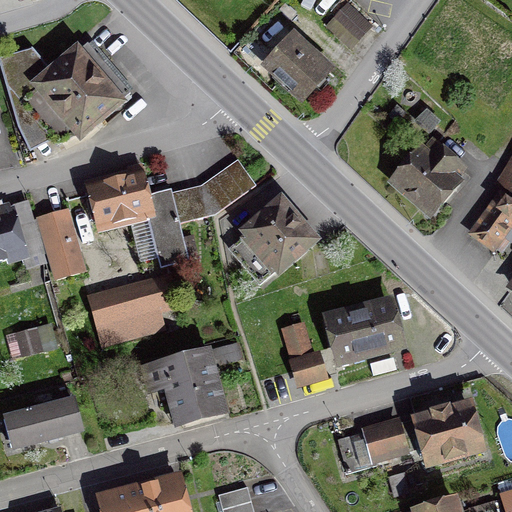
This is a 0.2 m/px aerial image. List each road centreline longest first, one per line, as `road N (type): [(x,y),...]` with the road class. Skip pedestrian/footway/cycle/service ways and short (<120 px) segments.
road 1 (secondary): [(304,165),(502,350)]
road 2 (residential): [(257,428),(0,498)]
road 3 (residential): [(502,350),(465,369),(257,428)]
road 4 (residential): [(247,111),(0,184)]
road 5 (residential): [(417,0),(304,165)]
road 6 (secondary): [(128,0),(247,111)]
